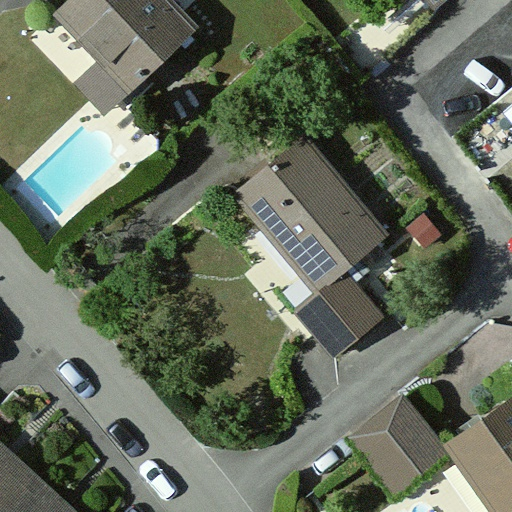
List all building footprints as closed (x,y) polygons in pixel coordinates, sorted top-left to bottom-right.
[(121,88),(190,26),(166,0),(58,0),(49,9),(121,88)] [(385,229),(299,128),(226,190),(312,291),(290,310),(329,357),(380,314),(340,267),(385,229)] [(511,511),(511,391),(442,440),(411,404),(354,448),(392,497),(447,454),(487,511),(511,511)] [(0,511),(38,471),(0,436),(0,511)] [(82,511),(38,471),(0,511),(82,511)]
